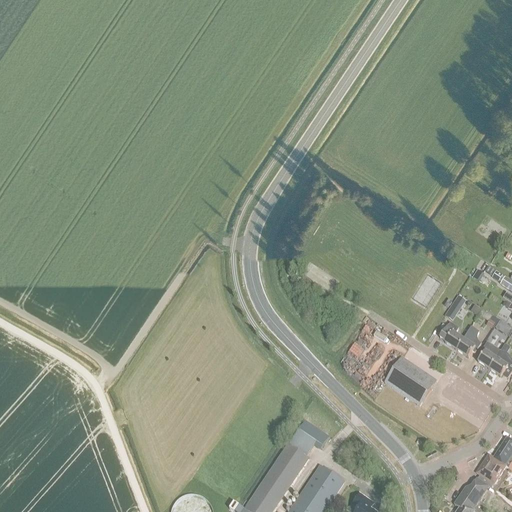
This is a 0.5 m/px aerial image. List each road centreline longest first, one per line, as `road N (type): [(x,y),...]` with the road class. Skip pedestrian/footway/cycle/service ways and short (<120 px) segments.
road 1 (primary): [(401,0),(264,206),(249,258),(269,319),(414,477)]
road 2 (residential): [(508,404),(369,313)]
road 3 (residential): [(414,477),(472,450),(508,404)]
